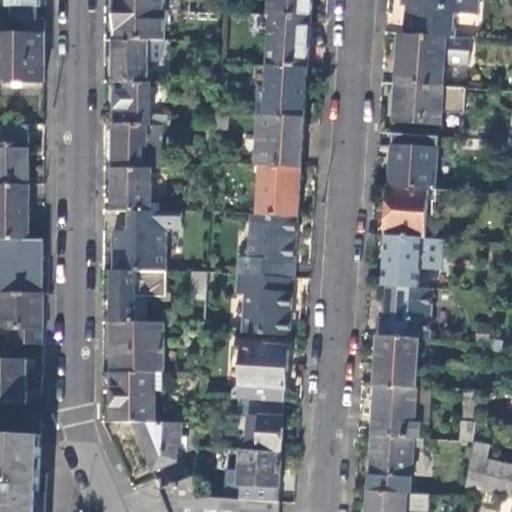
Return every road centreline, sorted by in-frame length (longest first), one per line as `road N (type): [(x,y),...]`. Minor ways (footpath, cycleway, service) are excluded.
road 1 (residential): [(106,511),(77,448),(75,0)]
road 2 (residential): [(329,511),(353,0)]
